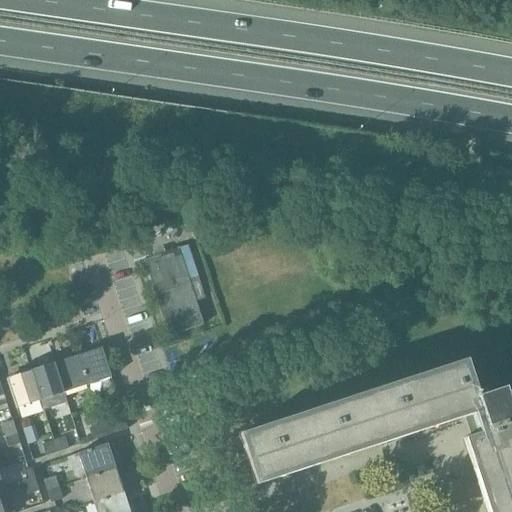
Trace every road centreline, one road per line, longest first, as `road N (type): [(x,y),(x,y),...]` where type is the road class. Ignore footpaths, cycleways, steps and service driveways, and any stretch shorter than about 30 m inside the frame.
road 1 (motorway): [(0,46),(511,122)]
road 2 (motorway): [(511,74),(36,0)]
road 3 (residential): [(182,511),(92,261)]
